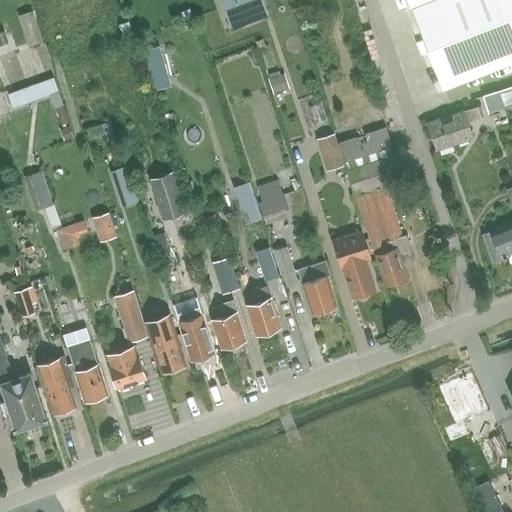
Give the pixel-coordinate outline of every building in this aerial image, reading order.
[(268,12),(263,0),(243,0),(222,8),(229,27),(268,12)] [(511,0),(409,0),(443,87),(511,60),(511,0)] [(128,21),(118,24),(124,42),(134,39),(128,21)] [(159,45),(142,50),(154,90),(171,85),(159,45)] [(284,74),(269,79),(274,93),(289,88),(284,74)] [(511,85),(499,90),(504,104),(511,100),(511,85)] [(59,91),(52,94),(56,107),(64,105),(59,91)] [(498,91),(483,96),(488,112),(503,107),(498,91)] [(436,148),(471,136),(466,120),(479,116),(476,106),(427,121),(436,148)] [(110,123),(103,126),(109,141),(116,138),(110,123)] [(70,126),(63,129),(66,139),(74,136),(70,126)] [(333,134),(317,139),(326,170),(343,165),(333,134)] [(395,153),(346,169),(354,195),(356,194),(386,289),(410,282),(404,262),(414,259),(406,234),(402,235),(386,185),(403,179),(395,153)] [(163,219),(184,213),(172,173),(151,180),(163,219)] [(130,176),(114,181),(122,207),(138,202),(130,176)] [(45,181),(34,184),(41,208),(52,204),(45,181)] [(265,223),(287,216),(283,205),(285,204),(283,201),(285,201),(277,182),(254,189),(265,223)] [(511,185),(505,189),(511,203),(511,202),(511,219),(488,229),(488,231),(480,234),(492,263),(504,258),(503,255),(511,251),(511,185)] [(54,205),(46,208),(52,227),(61,224),(54,205)] [(216,216),(205,220),(208,229),(219,226),(216,216)] [(83,221),(56,230),(62,249),(79,244),(77,239),(79,234),(86,232),(83,221)] [(366,259),(370,258),(362,231),(333,240),(351,297),(376,289),(366,259)] [(281,275),(294,271),(293,267),(287,246),(274,250),(281,275)] [(269,247),(256,251),(265,280),(278,276),(269,247)] [(169,248),(158,251),(163,270),(175,267),(169,248)] [(229,257),(213,262),(223,293),(239,288),(229,257)] [(312,313),(322,310),(328,307),(336,305),(327,275),(330,274),(325,260),(297,269),(312,313)] [(256,302),(246,305),(255,334),(261,334),(267,332),(269,329),(280,326),(267,286),(252,291),(256,302)] [(27,288),(14,292),(22,316),(35,312),(27,288)] [(129,341),(148,335),(133,289),(113,295),(114,297),(129,341)] [(222,315),(212,319),(221,347),(225,346),(228,348),(234,345),(236,342),(245,339),(232,300),(219,305),(222,315)] [(144,322),(148,335),(160,373),(186,365),(170,313),(144,322)] [(178,321),(182,333),(192,359),(194,359),(198,360),(204,358),(205,355),(214,352),(201,313),(178,321)] [(98,395),(108,392),(85,327),(62,336),(84,400),(94,398),(98,395)] [(10,378),(8,371),(11,369),(0,336),(0,402),(1,402),(4,413),(8,412),(14,430),(46,420),(30,371),(10,378)] [(116,388),(146,378),(134,343),(104,353),(116,388)] [(52,414),(76,407),(70,387),(74,386),(64,355),(36,364),(52,414)] [(451,442),(461,437),(460,435),(468,432),(463,421),(488,410),(472,374),(439,388),(455,424),(445,428),(451,442)] [(500,436),(490,439),(498,458),(507,454),(500,436)]
